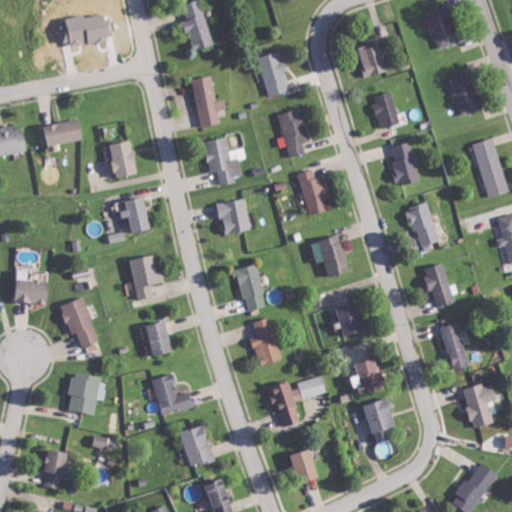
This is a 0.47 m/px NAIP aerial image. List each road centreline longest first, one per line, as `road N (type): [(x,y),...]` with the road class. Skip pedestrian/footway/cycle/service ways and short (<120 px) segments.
road 1 (residential): [(345,0),(324,21),(319,55),(432,434),(408,473),(326,511)]
road 2 (residential): [(135,0),(196,281),(271,511)]
road 3 (residential): [(149,65),(0,94)]
road 4 (residential): [(0,481),(32,334)]
